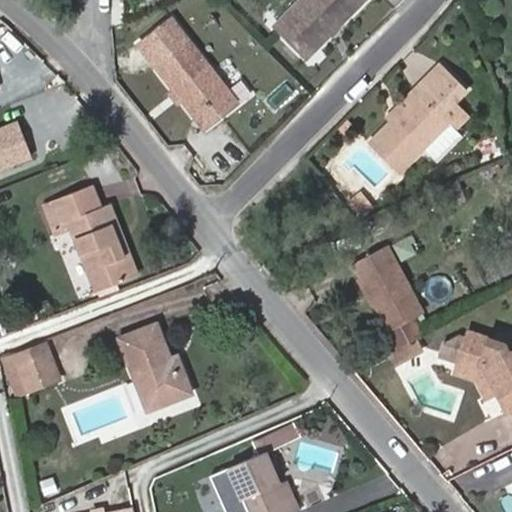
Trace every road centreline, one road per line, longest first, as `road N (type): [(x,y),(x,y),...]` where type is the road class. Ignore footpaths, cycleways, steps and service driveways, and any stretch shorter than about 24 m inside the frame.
road 1 (residential): [(460,511),(216,225)]
road 2 (residential): [(216,225),(356,107),(450,0)]
road 3 (residential): [(216,225),(30,0)]
